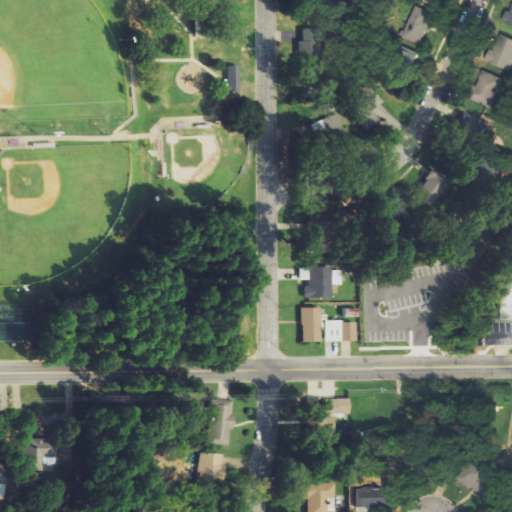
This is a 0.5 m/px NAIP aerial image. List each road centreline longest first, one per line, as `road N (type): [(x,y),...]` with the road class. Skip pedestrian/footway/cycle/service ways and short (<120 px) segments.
road 1 (tertiary): [(0,371),(511,365)]
road 2 (residential): [(266,0),(271,369)]
road 3 (residential): [(476,0),(399,159),(346,189),(269,194)]
road 4 (residential): [(271,369),(255,511)]
